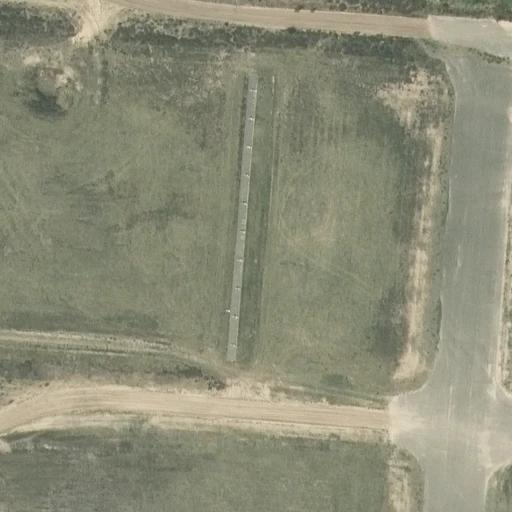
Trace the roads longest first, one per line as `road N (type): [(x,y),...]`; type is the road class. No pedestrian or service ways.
road 1 (track): [(0,427),(43,411),(119,401),(459,428),(511,449)]
road 2 (track): [(452,511),(490,35)]
road 3 (track): [(511,35),(192,13),(133,0)]
